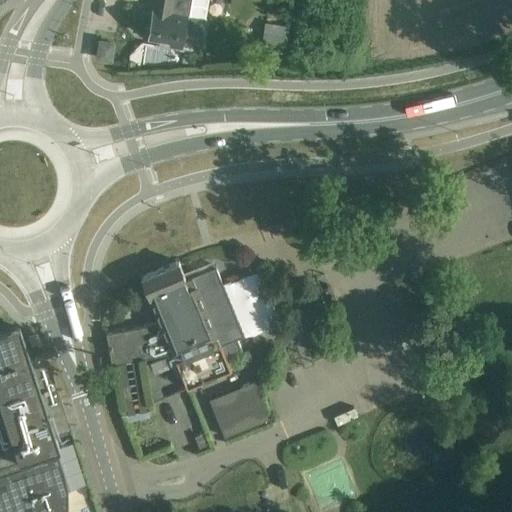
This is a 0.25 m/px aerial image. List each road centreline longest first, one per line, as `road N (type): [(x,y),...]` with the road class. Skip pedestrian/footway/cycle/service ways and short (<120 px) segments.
road 1 (primary): [(309,125),(200,118),(69,145)]
road 2 (primary): [(81,186),(164,152),(309,125)]
road 3 (primary): [(309,125),(433,111),(511,87)]
road 4 (unclassified): [(117,511),(76,368)]
road 5 (unclassified): [(76,368),(53,240)]
road 6 (unclassified): [(38,120),(35,58),(67,0)]
road 7 (unclassified): [(18,254),(76,368)]
